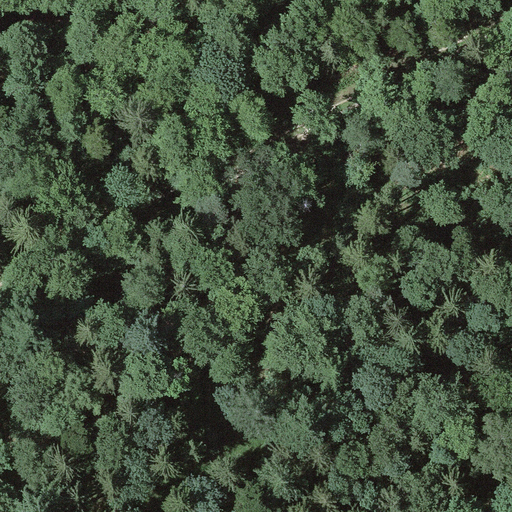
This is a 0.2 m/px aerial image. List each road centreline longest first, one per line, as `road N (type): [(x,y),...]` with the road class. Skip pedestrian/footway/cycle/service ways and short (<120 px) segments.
road 1 (track): [(511,18),(132,217),(0,277)]
road 2 (track): [(105,511),(289,423),(402,408),(511,381)]
